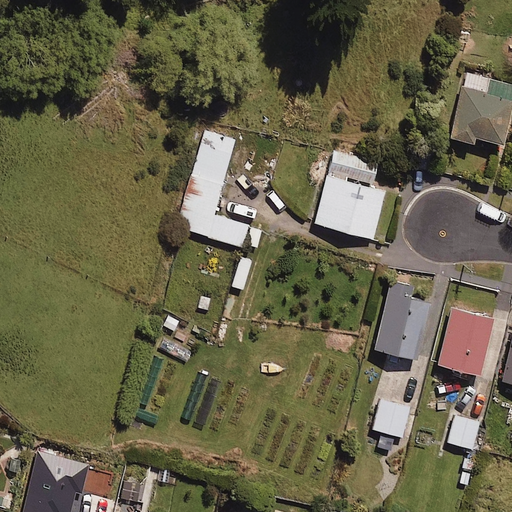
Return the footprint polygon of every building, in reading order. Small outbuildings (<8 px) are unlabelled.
[(511,98),(511,84),(466,73),(448,140),(471,145),(472,139),(500,146),(511,98)] [(234,139),(204,130),(175,228),(239,247),(245,224),(211,214),(234,139)] [(376,162),(333,150),(312,225),(370,241),(383,191),(369,188),(376,162)] [(263,229),(249,225),(245,243),(258,247),(263,229)] [(410,287),(388,282),(372,352),(414,361),(427,304),(407,299),(410,287)] [(491,320),(450,310),(435,367),(476,378),(491,320)] [(511,328),(499,384),(511,386),(511,328)] [(402,405),(372,397),(364,429),(394,437),(402,405)] [(472,416),(448,410),(441,437),(465,443),(472,416)] [(124,459),(121,473),(147,478),(150,464),(124,459)] [(137,511),(140,500),(125,497),(121,511),(137,511)]
